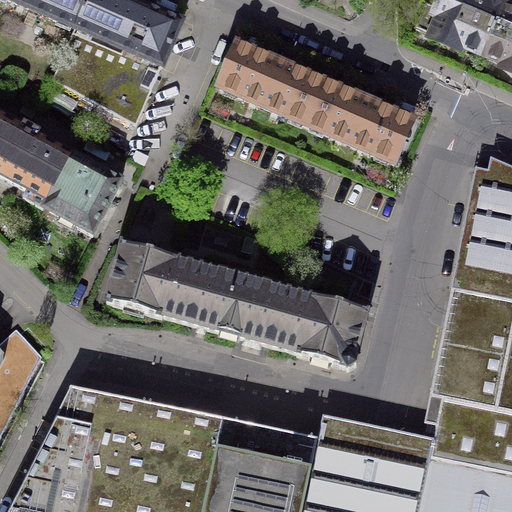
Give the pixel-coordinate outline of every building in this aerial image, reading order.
[(2,0),(75,31),(87,0),(2,0)] [(137,8),(119,0),(87,0),(75,31),(162,68),(162,69),(180,27),(137,8)] [(483,57),(504,9),(490,4),(491,0),(443,0),(439,11),(427,6),(416,31),(432,38),(432,39),(459,51),(461,47),(483,57)] [(511,13),(504,9),(483,57),(505,67),(503,70),(511,73),(511,13)] [(136,127),(162,68),(75,31),(53,82),(74,93),(136,127)] [(307,129),(325,87),(289,71),(290,69),(283,65),(275,62),(274,65),(237,49),(219,91),(243,101),(243,100),(284,118),(284,119),(307,129)] [(394,167),(412,124),(375,108),(376,106),(369,103),(361,100),(360,102),(325,87),(307,129),(329,138),(371,156),(370,156),(394,167)] [(23,130),(0,117),(0,177),(6,181),(47,204),(43,211),(45,211),(74,158),(39,139),(40,137),(24,128),(23,130)] [(122,184),(74,158),(45,211),(66,223),(92,237),(122,184)] [(317,443),(70,392),(69,394),(70,394),(10,511),(511,511),(511,170),(490,161),(488,174),(475,171),(437,363),(421,440),(383,431),(323,419),(317,443)] [(133,312),(160,320),(176,263),(123,248),(107,305),(133,312)] [(185,325),(207,331),(222,276),(221,276),(177,264),(178,264),(176,263),(160,320),(162,321),(162,319),(185,325)] [(234,339),(253,344),(268,288),(222,276),(207,331),(234,339)] [(296,358),(298,358),(314,301),(312,301),(312,302),(269,290),(269,289),(268,288),(253,344),(285,353),(297,356),(296,358)] [(330,367),(345,371),(353,366),(366,316),(314,301),(298,358),(330,367)] [(0,440),(41,359),(16,331),(0,345),(0,440)]
